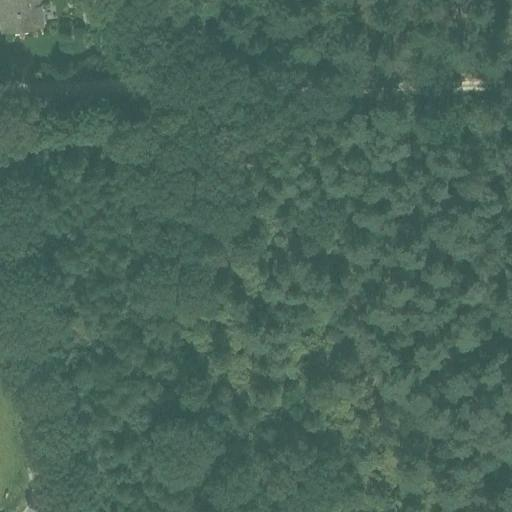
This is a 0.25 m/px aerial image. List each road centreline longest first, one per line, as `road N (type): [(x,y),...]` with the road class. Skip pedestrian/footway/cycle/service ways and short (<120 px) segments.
road 1 (track): [(0,93),(511,85)]
road 2 (unclassified): [(46,511),(0,251)]
